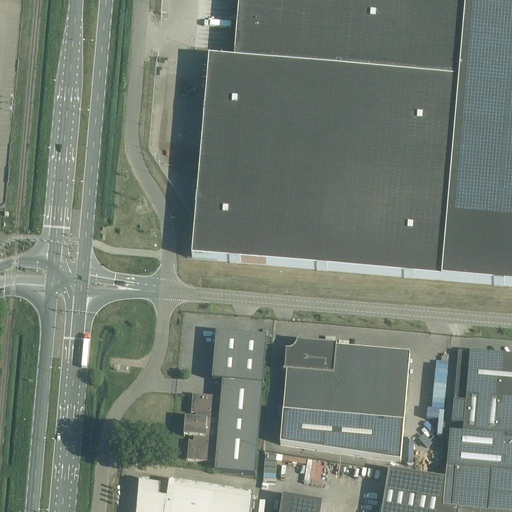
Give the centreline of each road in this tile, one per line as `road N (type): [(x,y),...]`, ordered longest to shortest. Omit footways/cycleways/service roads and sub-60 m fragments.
road 1 (unclassified): [(511,321),(165,292)]
road 2 (unclassified): [(165,292),(169,234),(132,143),(144,0)]
road 3 (primary): [(81,272),(106,0)]
road 4 (primary): [(75,0),(53,265)]
road 5 (unclassified): [(98,511),(106,428),(160,354),(165,292)]
road 6 (primary): [(52,287),(31,511)]
road 7 (primary): [(60,511),(79,292)]
